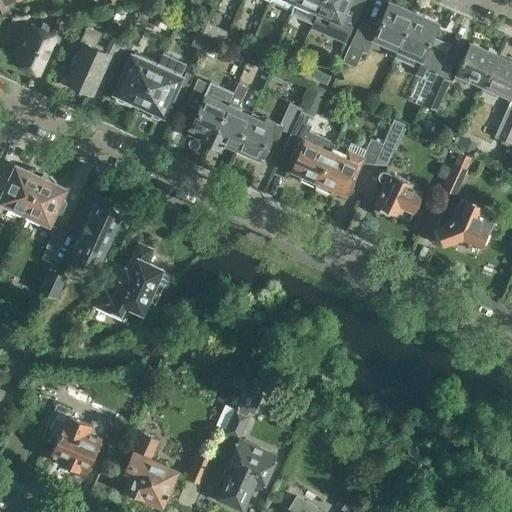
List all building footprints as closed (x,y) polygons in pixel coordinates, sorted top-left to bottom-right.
[(0,0),(0,15),(11,15),(7,5),(16,0),(0,0)] [(271,0),(293,9),(295,3),(296,0),(271,0)] [(296,0),(295,3),(293,9),(306,15),(300,28),(309,32),(311,27),(317,13),(322,0),(296,0)] [(346,42),(364,0),(322,0),(317,13),(311,27),(343,41),(346,42)] [(397,50),(414,12),(389,1),(377,28),(376,28),(361,21),(359,21),(350,43),(342,60),(356,66),(363,50),(367,52),(372,39),(397,50)] [(168,18),(176,21),(179,23),(184,12),(172,7),(168,18)] [(427,50),(439,23),(414,12),(397,50),(395,56),(418,67),(415,73),(420,75),(433,81),(437,73),(436,72),(442,58),(427,51),(427,50)] [(53,33),(29,23),(13,60),(24,65),(23,67),(32,71),(33,69),(38,71),(53,39),(63,44),(72,24),(59,18),(53,33)] [(176,21),(168,18),(162,31),(170,34),(176,21)] [(207,18),(202,28),(211,32),(216,22),(207,18)] [(81,40),(84,41),(79,52),(76,51),(71,63),(73,65),(66,80),(92,92),(108,57),(117,61),(126,42),(113,36),(106,50),(96,45),(102,31),(87,25),(81,40)] [(229,28),(224,38),(234,43),(238,32),(229,28)] [(205,48),(210,36),(200,32),(195,44),(205,48)] [(210,36),(205,48),(204,49),(212,53),(218,40),(210,36)] [(252,38),(248,48),(270,57),(274,47),(252,38)] [(471,42),(457,74),(455,77),(468,83),(470,79),(485,86),(498,56),(499,54),(471,42)] [(134,104),(138,106),(157,63),(135,53),(115,94),(117,99),(131,105),(134,104)] [(498,56),(485,86),(483,91),(494,96),(496,91),(511,97),(511,59),(510,59),(509,61),(498,56)] [(308,68),(305,74),(305,75),(313,79),(314,78),(328,84),(335,65),(334,64),(327,61),(323,71),(317,68),(316,71),(308,68)] [(157,63),(138,106),(143,108),(144,112),(158,118),(163,116),(182,74),(157,63)] [(187,104),(195,108),(188,122),(193,124),(191,127),(204,133),(202,138),(211,142),(229,101),(238,82),(229,78),(220,97),(207,91),(212,81),(195,73),(190,84),(195,86),(187,104)] [(433,81),(428,91),(423,104),(437,110),(451,79),(437,73),(433,81)] [(229,101),(211,142),(221,146),(223,143),(235,148),(252,112),(241,106),(250,85),(239,80),(238,82),(229,101)] [(314,112),(324,88),(314,84),(304,108),(314,112)] [(283,129),(290,133),(292,133),(298,119),(303,108),(290,102),(280,124),(275,121),(275,122),(252,112),(235,148),(248,154),(249,152),(259,157),(260,155),(264,157),(271,142),(276,144),(282,129),(283,129)] [(498,136),(506,140),(511,143),(511,141),(511,105),(498,136)] [(315,185),(331,150),(335,141),(312,131),(314,124),(309,122),(312,114),(304,110),(289,143),(296,145),(290,159),(296,162),(293,169),(302,174),(300,177),(315,185)] [(383,143),(374,164),(389,165),(407,124),(394,118),(383,143)] [(462,136),(458,145),(472,151),(476,142),(462,136)] [(331,150),(315,185),(331,192),(333,188),(343,192),(352,172),(356,175),(361,164),(374,164),(383,143),(373,138),(364,159),(351,154),(345,157),(331,150)] [(460,151),(455,163),(467,169),(472,157),(460,151)] [(451,166),(442,162),(437,174),(446,179),(451,166)] [(451,166),(442,188),(457,195),(468,169),(467,169),(455,163),(453,162),(451,166)] [(0,187),(5,189),(0,201),(10,205),(9,207),(24,214),(44,171),(38,169),(29,168),(28,170),(17,164),(12,175),(6,173),(0,186),(0,187)] [(382,188),(375,203),(374,206),(374,207),(375,210),(376,213),(380,215),(383,215),(386,214),(388,212),(390,210),(396,213),(399,206),(412,212),(422,192),(417,189),(419,186),(386,170),(385,170),(383,170),(381,172),(379,174),(380,177),(380,178),(375,189),(376,190),(378,187),(382,188)] [(44,171),(24,214),(39,220),(39,219),(50,224),(55,212),(61,215),(67,202),(62,199),(67,188),(56,182),(57,181),(53,175),(44,171)] [(99,195),(69,260),(81,265),(87,255),(100,261),(122,213),(111,208),(114,201),(99,195)] [(444,223),(436,226),(442,244),(460,238),(461,242),(466,243),(470,242),(471,240),(482,245),(496,216),(483,210),(484,208),(459,197),(450,218),(443,221),(444,223)] [(56,226),(46,246),(57,251),(67,231),(56,226)] [(165,286),(171,274),(162,270),(163,268),(147,261),(153,249),(139,242),(128,266),(116,260),(95,305),(124,318),(130,307),(143,313),(157,282),(165,286)] [(57,251),(46,246),(40,260),(51,265),(57,251)] [(65,276),(50,269),(41,289),(56,296),(65,276)] [(247,375),(252,365),(243,361),(239,372),(247,375)] [(247,385),(237,408),(247,413),(258,389),(247,385)] [(93,424),(82,419),(66,413),(68,409),(57,404),(42,435),(56,441),(50,453),(63,459),(62,462),(64,463),(66,466),(74,469),(76,468),(78,469),(80,467),(88,470),(95,454),(103,436),(107,427),(95,421),(93,424)] [(237,410),(227,432),(240,437),(249,416),(250,416),(251,414),(247,413),(237,408),(235,407),(235,409),(237,410)] [(143,429),(124,470),(132,475),(125,489),(127,490),(130,493),(138,497),(140,496),(147,499),(148,501),(156,505),(159,504),(162,505),(164,499),(169,501),(175,488),(170,486),(177,470),(179,471),(181,468),(153,456),(161,438),(143,429)] [(238,441),(223,474),(227,476),(218,496),(242,506),(254,482),(263,486),(277,455),(255,445),(253,448),(238,441)] [(186,476),(187,477),(202,483),(213,459),(197,452),(186,476)] [(101,492),(108,476),(99,472),(92,489),(101,492)] [(348,511),(355,500),(344,494),(337,505),(348,511)] [(325,511),(297,495),(288,508),(285,506),(281,511),(325,511)]
